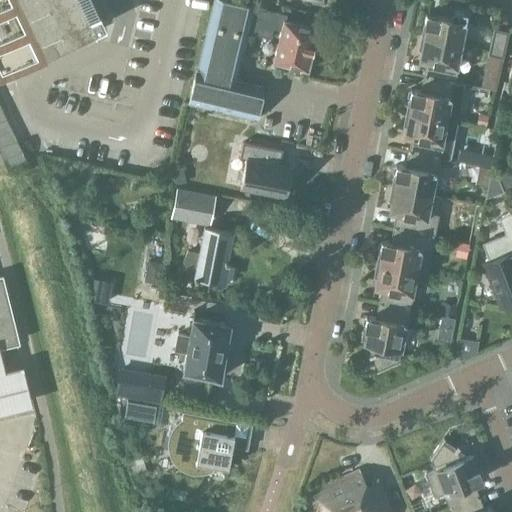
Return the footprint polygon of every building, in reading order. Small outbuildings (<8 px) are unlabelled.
[(0,0),(0,75),(96,30),(95,29),(106,25),(100,13),(93,0),(0,0)] [(247,28),(252,7),(223,0),(214,0),(198,72),(196,71),(188,103),(256,120),(264,88),(235,81),(246,33),(253,35),(254,30),(247,28)] [(287,15),(252,7),(247,28),(254,30),(253,35),(271,39),(273,29),(280,31),(272,65),(306,74),(317,30),(286,22),(287,15)] [(426,14),(420,41),(459,49),(466,14),(451,11),(450,19),(426,14)] [(488,55),(502,58),(507,33),(494,30),(488,55)] [(427,63),(424,77),(453,83),(459,49),(420,41),(418,51),(421,51),(419,61),(427,63)] [(485,70),(481,88),(494,91),(495,90),(498,76),(498,73),(485,70)] [(411,90),(407,108),(446,116),(458,118),(464,85),(453,83),(424,77),(421,92),(411,90)] [(27,162),(0,106),(0,161),(5,173),(27,162)] [(412,138),(409,153),(438,159),(446,116),(407,108),(404,127),(406,127),(404,137),(412,138)] [(479,112),(476,124),(486,126),(488,114),(479,112)] [(279,165),(282,151),(243,143),(239,159),(246,160),(240,189),(285,197),(286,194),(291,193),(292,185),(288,182),(291,167),(279,165)] [(396,166),(392,188),(431,196),(438,159),(409,153),(406,168),(396,166)] [(479,154),(477,165),(491,167),(493,156),(479,154)] [(182,170),(172,173),(175,186),(185,183),(182,170)] [(490,175),(485,200),(504,193),(496,174),(490,175)] [(88,176),(86,179),(87,183),(91,185),(95,184),(97,180),(95,177),(92,175),(88,176)] [(397,214),(394,229),(433,236),(440,198),(431,196),(392,188),(389,203),(391,203),(389,213),(397,214)] [(177,189),(173,209),(211,216),(214,197),(177,189)] [(229,248),(232,234),(204,229),(198,256),(187,254),(179,268),(195,272),(193,279),(224,285),(229,263),(225,262),(228,247),(229,248)] [(376,265),(416,273),(425,275),(433,236),(394,229),(392,244),(381,241),(376,265)] [(511,232),(505,235),(483,244),(485,250),(490,261),(483,264),(489,278),(488,279),(493,291),(494,291),(501,308),(511,303),(511,232)] [(456,241),(454,252),(467,254),(469,244),(456,241)] [(162,264),(148,261),(144,282),(159,285),(162,264)] [(382,290),(379,304),(408,310),(416,273),(376,265),(374,278),(376,279),(374,288),(382,290)] [(164,270),(164,283),(170,287),(176,276),(164,270)] [(0,335),(14,333),(0,280),(0,279),(0,335)] [(110,282),(92,279),(93,301),(107,303),(110,282)] [(443,302),(440,316),(441,316),(455,319),(457,305),(443,302)] [(408,310),(379,304),(377,319),(366,317),(364,328),(361,341),(363,342),(363,343),(371,344),(370,350),(372,354),(368,356),(369,357),(373,355),(379,370),(376,372),(377,373),(399,363),(399,361),(398,362),(408,310)] [(455,319),(441,316),(436,343),(450,345),(455,319)] [(187,353),(183,370),(175,369),(170,398),(215,406),(220,378),(230,325),(193,318),(189,337),(178,334),(175,351),(187,353)] [(0,355),(0,415),(31,409),(23,371),(5,375),(0,355)] [(127,402),(125,416),(145,419),(147,406),(127,402)] [(171,440),(171,444),(171,449),(172,452),(173,455),(174,458),(176,460),(178,463),(181,465),(183,467),(187,469),(191,471),(195,471),(199,471),(204,471),(207,470),(209,469),(212,467),(214,466),(228,468),(234,436),(226,434),(229,420),(182,412),(182,413),(183,413),(181,425),(178,427),(177,429),(174,432),(173,436),(171,440)] [(435,470),(426,473),(436,497),(443,494),(445,494),(446,498),(450,507),(450,508),(477,497),(477,496),(472,483),(482,479),(473,457),(471,457),(471,456),(463,459),(461,453),(457,451),(459,447),(457,446),(455,450),(443,442),(444,439),(443,438),(429,459),(430,459),(431,459),(433,464),(434,465),(435,470)] [(392,511),(378,479),(366,484),(360,469),(308,493),(316,511),(392,511)] [(451,511),(494,511),(493,507),(483,511),(477,497),(450,508),(451,511)]
